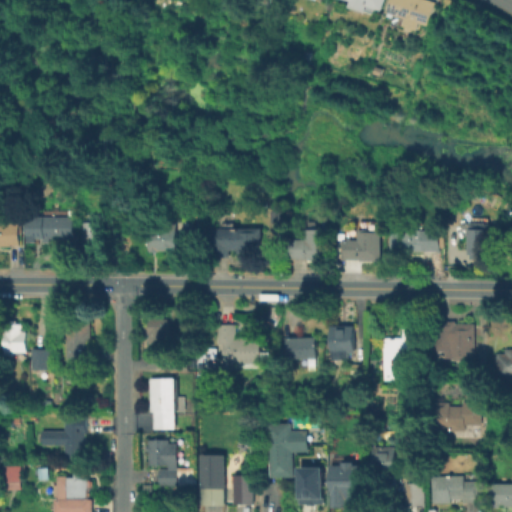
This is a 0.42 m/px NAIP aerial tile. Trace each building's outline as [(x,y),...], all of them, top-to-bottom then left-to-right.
[(385,0),(382,10),(366,5),(365,11),(348,6),(350,0),(385,0)] [(387,0),(431,0),(434,1),(426,25),(384,11),(387,0)] [(122,210),(121,225),(112,225),(112,210),(122,210)] [(283,210),(283,222),(272,222),(272,210),(283,210)] [(78,216),(78,237),(53,237),(53,241),(45,241),(46,238),(31,237),(31,216),(78,216)] [(493,222),(492,255),(490,255),(490,258),(471,258),(471,253),(470,253),(471,221),(493,222)] [(105,244),(105,251),(93,251),(94,244),(86,244),(86,222),(108,222),(108,244),(105,244)] [(0,223),(22,223),(22,246),(0,246),(0,223)] [(179,227),(179,232),(182,232),(182,243),(179,243),(179,249),(160,249),(160,251),(152,251),(152,249),(151,227),(179,227)] [(263,227),(264,252),(238,252),(238,249),(231,250),(231,256),(212,256),(212,227),(263,227)] [(329,228),(329,259),(292,258),(292,239),(307,239),(307,228),(329,228)] [(383,228),(382,260),(361,259),(361,258),(345,258),(345,239),(360,239),(360,228),(383,228)] [(442,230),(442,250),(402,250),(402,255),(393,255),(393,229),(442,230)] [(175,333),(174,346),(149,344),(151,317),(170,318),(169,333),(175,333)] [(96,346),(96,362),(69,362),(69,320),(93,320),(93,346),(96,346)] [(476,323),(475,359),(452,359),(452,339),(434,339),(434,320),(457,321),(457,323),(476,323)] [(419,321),(419,357),(408,357),(408,379),(386,380),(386,338),(405,337),(405,321),(419,321)] [(29,330),(29,351),(14,352),(14,355),(6,355),(6,323),(25,322),(25,330),(29,330)] [(236,323),(237,336),(245,336),(246,338),(260,338),(260,362),(234,362),(234,367),(222,368),(222,360),(224,360),(223,343),(218,344),(218,323),(236,323)] [(350,358),(334,358),(333,325),(357,324),(357,351),(350,352),(350,358)] [(319,357),(284,358),(284,341),(289,341),(289,337),(319,337),(319,357)] [(52,348),(52,369),(34,369),(34,347),(52,348)] [(511,350),(511,378),(496,378),(497,352),(507,352),(507,350),(511,350)] [(188,356),(188,371),(173,371),(173,356),(188,356)] [(178,377),(178,395),(185,394),(185,410),(176,410),(176,427),(154,427),(154,411),(152,411),(151,377),(178,377)] [(452,405),(465,405),(465,402),(483,402),(483,424),(467,424),(467,430),(436,430),(436,402),(452,402),(452,405)] [(89,415),(89,432),(87,432),(87,438),(90,438),(89,444),(88,444),(87,459),(65,458),(65,445),(44,444),(44,429),(67,430),(67,415),(89,415)] [(294,422),(295,429),(309,429),(310,450),(295,451),(295,476),(273,476),(271,423),(294,422)] [(171,438),(171,443),(179,442),(179,467),(194,467),(194,484),(160,484),(159,468),(169,468),(169,464),(150,465),(149,450),(147,450),(147,444),(150,444),(150,439),(171,438)] [(397,470),(397,473),(399,473),(399,482),(385,482),(385,474),(379,474),(379,470),(377,470),(377,446),(399,446),(399,469),(397,470)] [(226,453),(226,504),(202,504),(202,453),(226,453)] [(360,463),(360,467),(370,467),(370,504),(354,504),(354,507),(349,507),(349,509),(338,509),(338,466),(349,466),(349,463),(360,463)] [(3,484),(2,467),(23,466),(23,484),(3,484)] [(299,466),(299,503),(323,503),(323,466),(299,466)] [(39,480),(38,467),(48,467),(49,480),(39,480)] [(84,471),(84,476),(91,476),(91,490),(89,490),(89,497),(69,497),(69,491),(65,492),(65,482),(68,482),(68,476),(77,476),(77,471),(84,471)] [(255,474),(255,504),(235,504),(235,474),(255,474)] [(482,480),(482,501),(464,502),(464,498),(452,498),(452,501),(435,502),(434,475),(466,474),(466,480),(482,480)] [(426,482),(427,504),(408,504),(408,482),(426,482)] [(511,482),(511,505),(505,505),(505,504),(494,504),(495,482),(511,482)]
